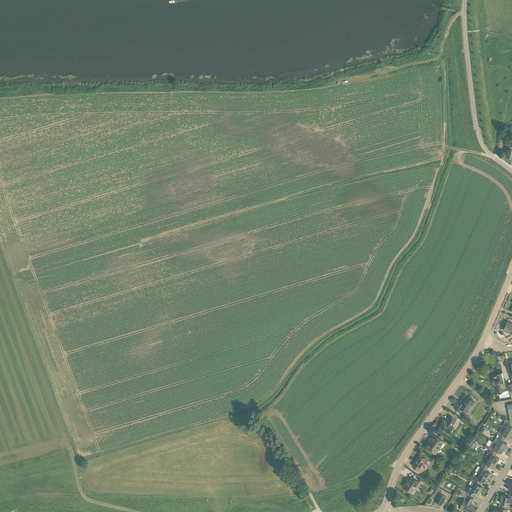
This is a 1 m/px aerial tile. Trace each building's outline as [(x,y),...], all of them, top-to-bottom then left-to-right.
[(511,333),(511,322),(507,321),(507,322),(508,322),(506,325),(503,330),(504,330),(504,329),(511,332),(511,333),(511,334),(511,333)] [(497,375),(493,376),(494,381),(494,382),(495,384),(498,394),(503,392),(500,383),(504,382),(502,372),(501,373),(501,372),(500,372),(498,372),(498,373),(497,374),(497,375)] [(475,402),(469,398),(465,395),(462,400),(461,402),(458,400),(454,407),(460,411),(462,408),(467,412),(475,402)] [(465,414),(462,417),(469,422),(471,418),(465,414)] [(456,420),(454,418),(450,415),(448,418),(449,419),(447,422),(444,420),(440,426),(449,433),(454,426),(453,425),(456,420)] [(511,426),(511,425),(511,422),(509,421),(506,419),(504,422),(505,422),(502,427),(511,432),(511,426)] [(511,435),(511,432),(502,427),(499,432),(498,431),(497,434),(499,435),(505,438),(506,436),(510,438),(511,435)] [(444,442),(438,437),(434,434),(429,441),(430,442),(426,446),(436,453),(444,442)] [(503,441),(505,438),(499,435),(498,437),(499,438),(496,443),(506,449),(508,447),(506,445),(507,443),(503,441)] [(506,449),(496,443),(492,441),(489,446),(486,444),(485,446),(490,450),(496,453),(498,451),(501,453),(503,450),(505,451),(506,449)] [(495,456),(496,453),(490,450),(489,452),(488,451),(485,456),(489,458),(496,463),(499,458),(495,456)] [(429,460),(426,457),(422,454),(416,462),(415,461),(412,465),(419,470),(424,463),(426,464),(426,463),(428,464),(431,461),(429,460)] [(494,468),(496,463),(489,458),(486,463),(483,461),(482,464),(488,468),(489,465),(494,468)] [(486,470),(488,468),(482,464),(480,467),(480,466),(477,471),(475,470),(488,478),(491,473),(486,470)] [(485,482),(488,478),(475,470),(471,478),(479,482),(481,480),(485,482)] [(421,483),(415,479),(412,477),(410,480),(408,479),(403,486),(411,491),(415,486),(417,488),(421,483)] [(479,494),(482,487),(474,482),(472,485),(471,484),(467,491),(459,486),(459,487),(469,493),(474,496),(476,492),(479,494)] [(468,495),(469,493),(459,487),(456,492),(465,497),(460,506),(468,511),(472,504),(471,503),(474,498),(468,495)] [(449,499),(451,494),(452,494),(443,489),(441,492),(438,491),(434,499),(442,504),(446,497),(449,499)] [(508,509),(510,510),(509,509),(510,506),(509,505),(509,504),(509,503),(510,503),(510,502),(511,502),(511,493),(508,493),(507,496),(502,495),(500,502),(503,503),(502,507),(500,507),(499,507),(502,508),(508,509)]
